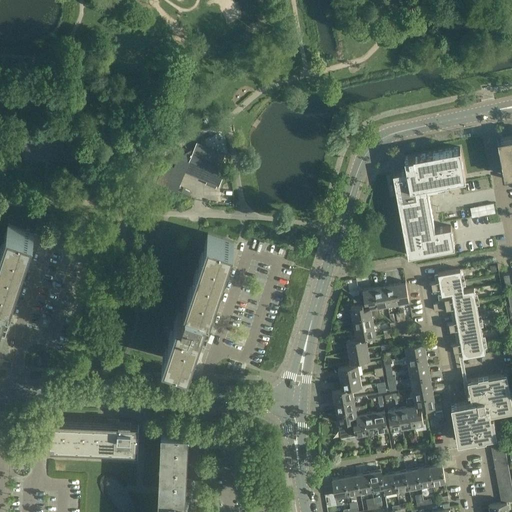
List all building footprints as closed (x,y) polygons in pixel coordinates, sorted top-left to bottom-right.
[(511,136),(498,139),(504,176),(511,175),(511,136)] [(165,163),(156,183),(177,191),(185,171),(207,181),(206,184),(216,188),(217,185),(219,185),(223,176),(217,173),(222,162),(225,153),(209,147),(199,143),(197,142),(196,145),(194,150),(191,149),(178,157),(174,167),(165,163)] [(407,170),(393,172),(408,255),(454,247),(451,226),(435,229),(428,193),(432,193),(435,189),(434,184),(466,178),(460,147),(404,157),(407,170)] [(0,322),(3,314),(6,315),(34,234),(8,225),(0,247),(0,322)] [(162,356),(188,365),(203,322),(206,323),(233,242),(207,234),(180,314),(177,313),(162,356)] [(440,284),(462,280),(460,269),(438,273),(440,284)] [(464,290),(462,280),(440,284),(442,295),(452,293),(451,293),(464,290)] [(398,303),(409,301),(405,281),(394,283),(398,303)] [(388,305),(398,303),(394,283),(384,285),(388,305)] [(378,306),(388,305),(384,285),(373,287),(377,307),(374,307),(376,315),(380,315),(378,306)] [(371,308),(374,307),(377,307),(373,287),(362,289),(364,302),(368,301),(369,307),(371,308)] [(452,293),(453,303),(476,299),(474,288),(464,290),(451,293),(452,293)] [(478,310),(476,299),(453,303),(455,314),(478,310)] [(444,309),(443,305),(443,302),(433,303),(434,311),(444,309)] [(372,314),(371,308),(369,307),(369,308),(363,309),(363,305),(350,307),(352,318),(372,314)] [(352,318),(354,328),(374,325),(372,316),(376,315),(374,307),(371,308),(372,314),(352,318)] [(455,314),(457,325),(479,321),(478,310),(455,314)] [(481,331),(479,321),(457,325),(459,335),(481,331)] [(354,328),(356,338),(365,337),(365,338),(376,336),(374,325),(354,328)] [(483,342),(481,331),(459,335),(461,346),(483,342)] [(367,348),(365,338),(365,337),(356,338),(346,340),(348,351),(367,348)] [(425,353),(423,342),(404,345),(406,356),(425,353)] [(483,342),(461,346),(463,356),(485,352),(483,342)] [(367,348),(348,351),(350,362),(369,359),(367,348)] [(427,364),(425,353),(406,356),(408,367),(427,364)] [(340,379),(359,375),(357,364),(338,367),(340,379)] [(429,374),(427,364),(408,367),(410,378),(429,374)] [(463,381),(465,388),(467,402),(451,405),(458,442),(497,434),(493,415),(491,416),(490,414),(511,410),(511,403),(506,373),(463,381)] [(431,385),(429,374),(410,378),(412,388),(431,385)] [(359,375),(340,379),(342,388),(332,390),(332,391),(351,387),(352,388),(361,386),(359,375)] [(386,392),(385,381),(377,383),(379,393),(386,392)] [(433,395),(431,385),(412,388),(414,397),(406,398),(406,402),(414,401),(414,399),(433,395)] [(353,398),(352,388),(351,387),(332,391),(334,401),(353,398)] [(402,427),(398,408),(396,393),(385,395),(385,400),(393,398),(395,400),(396,408),(387,410),(391,429),(402,427)] [(414,399),(414,401),(415,405),(416,405),(422,404),(423,408),(435,406),(433,395),(414,399)] [(355,407),(353,398),(334,401),(336,412),(355,408),(356,410),(364,409),(363,405),(355,407)] [(407,406),(398,408),(402,427),(412,425),(409,406),(415,405),(414,401),(406,402),(407,406)] [(409,406),(412,425),(423,423),(421,411),(417,412),(416,405),(415,405),(409,406)] [(336,412),(339,431),(346,429),(351,423),(353,423),(357,422),(356,416),(356,415),(356,410),(355,408),(336,412)] [(366,433),(377,431),(373,411),(364,413),(364,409),(356,410),(356,415),(362,413),(366,433)] [(373,411),(377,431),(388,429),(384,409),(373,411)] [(340,437),(366,433),(362,413),(356,415),(356,416),(357,422),(353,423),(351,423),(346,429),(339,431),(340,437)] [(118,426),(71,424),(51,423),(50,446),(137,450),(138,427),(131,426),(131,418),(118,418),(118,426)] [(163,428),(163,432),(159,511),(182,511),(182,509),(190,509),(191,489),(183,488),(186,429),(163,428)] [(45,446),(45,436),(36,435),(35,445),(45,446)] [(491,443),(492,449),(505,447),(504,441),(491,443)] [(492,449),(493,455),(506,452),(505,447),(492,449)] [(493,455),(494,461),(507,458),(506,452),(493,455)] [(494,461),(495,467),(508,464),(507,458),(494,461)] [(429,465),(433,483),(445,481),(442,463),(429,465)] [(495,467),(496,473),(509,470),(508,464),(495,467)] [(420,485),(433,483),(429,465),(417,468),(420,485)] [(408,487),(420,485),(417,468),(405,470),(408,487)] [(381,469),(369,472),(372,489),(383,487),(384,492),(385,492),(381,469)] [(385,492),(397,489),(393,472),(382,474),(381,469),(385,492)] [(397,489),(408,487),(405,470),(393,472),(397,489)] [(496,473),(497,478),(510,476),(509,470),(496,473)] [(360,491),(372,489),(369,472),(357,474),(360,491)] [(348,493),(360,491),(357,474),(345,476),(348,493)] [(348,493),(345,476),(332,478),(335,496),(348,493)] [(497,478),(498,484),(511,482),(510,476),(497,478)] [(498,484),(500,490),(511,487),(511,484),(511,482),(498,484)] [(511,487),(500,490),(501,496),(511,494),(511,487)] [(502,502),(507,501),(511,500),(511,494),(501,496),(502,502)] [(509,511),(507,501),(502,502),(489,505),(490,511),(509,511)]
